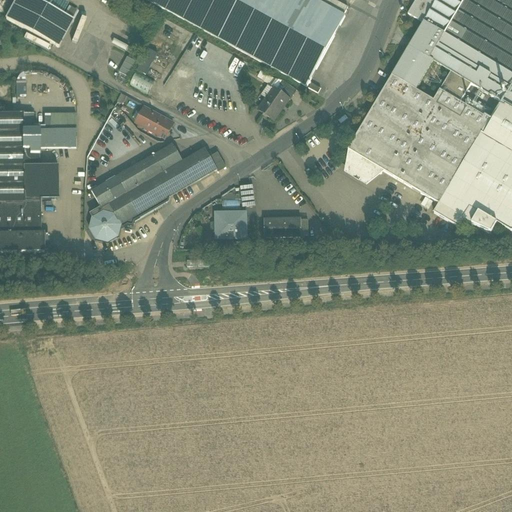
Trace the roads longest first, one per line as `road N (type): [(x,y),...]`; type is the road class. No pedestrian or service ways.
road 1 (residential): [(397,0),(365,73),(331,111),(183,213),(157,258)]
road 2 (tertiary): [(165,302),(511,273)]
road 3 (tertiary): [(0,315),(145,304)]
